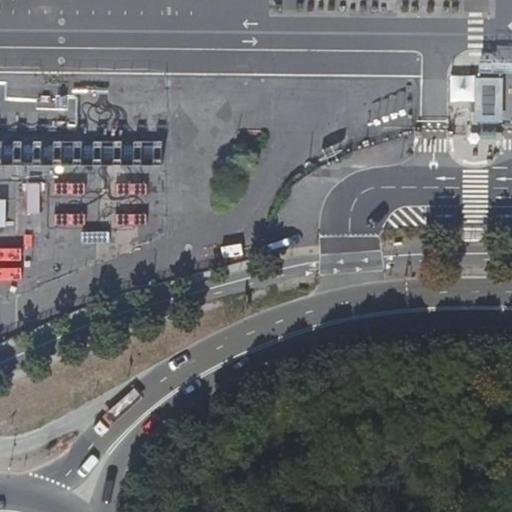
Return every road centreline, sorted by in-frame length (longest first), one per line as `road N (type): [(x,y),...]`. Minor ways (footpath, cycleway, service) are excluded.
road 1 (primary): [(108,511),(118,461),(153,417),(219,375),(320,334),(404,321),(511,324)]
road 2 (primary): [(335,304),(223,343),(165,377),(37,494)]
road 3 (unclassified): [(511,200),(373,200),(356,212),(335,304)]
road 4 (primary): [(511,294),(335,304)]
